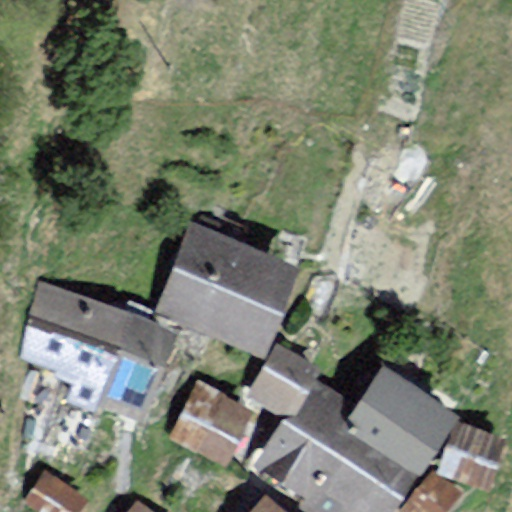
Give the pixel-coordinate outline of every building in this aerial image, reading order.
[(197,225),(164,305),(259,344),(292,263),(197,225)] [(44,287),(21,356),(79,376),(73,394),(141,417),(170,329),(44,287)] [(276,349),(253,390),(289,410),(308,377),(313,369),(276,349)] [(308,377),(289,410),(258,463),(306,490),(303,500),(323,511),(374,511),(387,511),(415,467),(455,410),(384,366),(360,403),(308,377)] [(200,382),(174,434),(221,458),(248,406),(200,382)] [(500,437),(457,423),(442,469),(485,483),(500,437)] [(76,511),(86,497),(44,471),(22,505),(33,511),(76,511)] [(440,511),(457,490),(433,471),(403,511),(440,511)] [(286,511),(269,498),(258,511),(286,511)] [(150,511),(138,503),(131,511),(150,511)]
